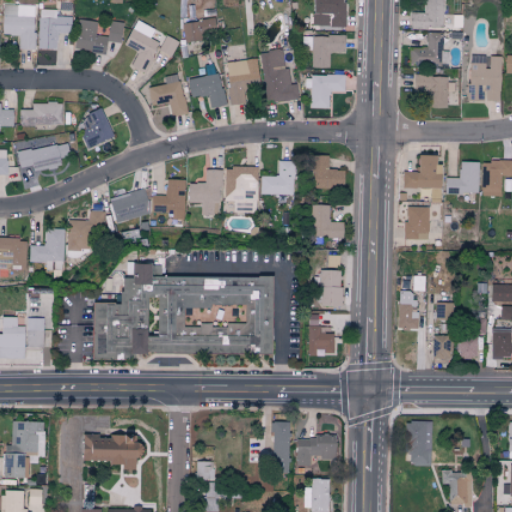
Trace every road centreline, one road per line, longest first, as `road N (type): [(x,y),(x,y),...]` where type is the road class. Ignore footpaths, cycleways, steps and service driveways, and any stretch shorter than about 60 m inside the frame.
road 1 (residential): [(0,209),(40,203),(200,146),(511,129)]
road 2 (tertiary): [(368,392),(382,0)]
road 3 (tertiary): [(0,391),(368,392)]
road 4 (residential): [(0,78),(98,79),(122,90),(159,156)]
road 5 (tertiary): [(368,392),(511,394)]
road 6 (tertiary): [(365,511),(368,392)]
